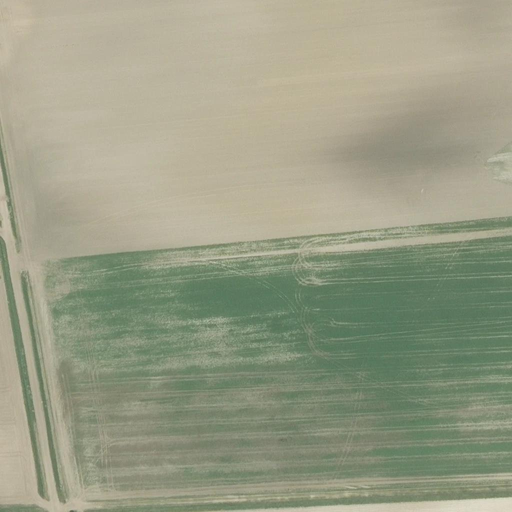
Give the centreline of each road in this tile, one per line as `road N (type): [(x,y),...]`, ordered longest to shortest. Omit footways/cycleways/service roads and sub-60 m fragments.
road 1 (track): [(54,509),(511,489)]
road 2 (track): [(0,186),(54,509)]
